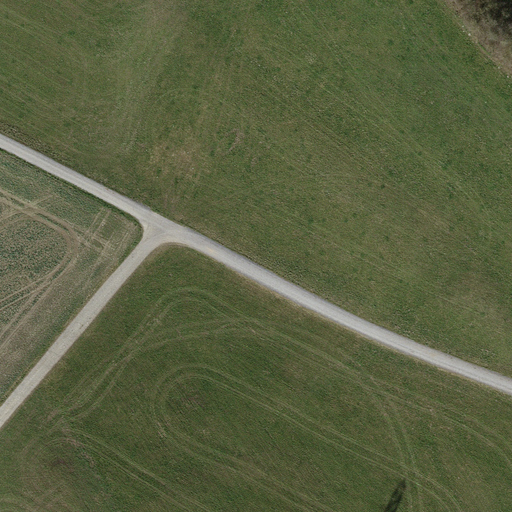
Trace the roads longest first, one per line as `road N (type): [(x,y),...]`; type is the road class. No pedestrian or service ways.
road 1 (track): [(511,385),(387,338),(163,222)]
road 2 (track): [(163,222),(0,417)]
road 3 (track): [(163,222),(0,138)]
